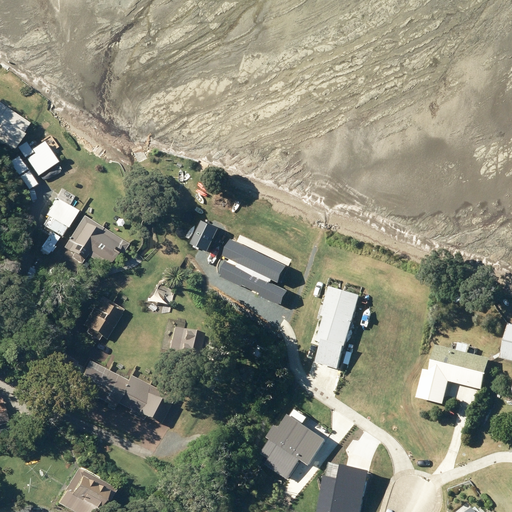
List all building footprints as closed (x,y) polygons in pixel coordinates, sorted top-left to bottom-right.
[(0,107),(0,146),(9,153),(19,139),(17,138),(26,125),(0,107)] [(31,156),(24,161),(36,178),(55,165),(40,143),(28,152),(31,156)] [(27,172),(20,175),(27,189),(34,185),(27,172)] [(43,217),(47,219),(41,227),(59,238),(75,213),(65,207),(68,202),(58,196),(55,202),(53,201),(43,217)] [(61,250),(71,257),(69,260),(78,265),(81,262),(82,262),(85,257),(102,268),(105,264),(108,266),(115,255),(119,258),(126,246),(82,217),(61,250)] [(238,272),(242,274),(238,282),(247,286),(251,279),(255,281),(252,288),(264,294),(268,287),(270,288),(279,271),(246,255),(238,272)] [(40,265),(34,260),(25,271),(31,276),(40,265)] [(172,295),(157,286),(144,307),(159,316),(172,295)] [(316,361),(338,369),(360,296),(330,286),(321,315),(324,316),(316,340),(322,342),(316,361)] [(118,315),(121,312),(104,301),(101,305),(95,302),(80,327),(86,331),(84,334),(95,342),(98,337),(104,341),(120,316),(118,315)] [(511,326),(503,361),(511,362),(511,326)] [(191,334),(182,333),(182,331),(172,329),(167,354),(187,357),(191,334)] [(64,350),(51,344),(40,365),(63,377),(72,360),(61,355),(64,350)] [(448,382),(482,391),(490,360),(469,355),(470,349),(459,346),(457,353),(437,347),(431,370),(424,368),(416,398),(424,400),(443,405),(448,382)] [(86,362),(73,389),(94,399),(107,373),(86,362)] [(107,373),(94,399),(112,409),(114,405),(126,382),(107,373)] [(126,382),(114,405),(128,412),(127,415),(141,422),(143,419),(158,427),(172,399),(128,377),(126,382)] [(228,382),(224,390),(237,397),(241,389),(228,382)] [(229,396),(226,404),(239,409),(242,401),(229,396)] [(216,418),(228,424),(231,417),(220,411),(216,418)] [(276,411),(256,438),(294,465),(314,438),(276,411)] [(100,511),(112,492),(76,471),(56,505),(67,511),(100,511)]
